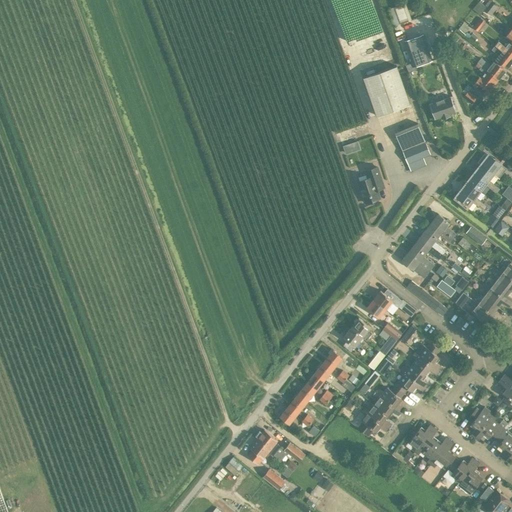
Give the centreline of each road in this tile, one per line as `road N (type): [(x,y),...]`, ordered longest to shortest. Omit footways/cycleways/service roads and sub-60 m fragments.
road 1 (tertiary): [(177,511),(286,367),(373,269)]
road 2 (tertiary): [(373,269),(511,89)]
road 3 (track): [(284,0),(337,142)]
road 4 (residential): [(473,350),(373,269)]
